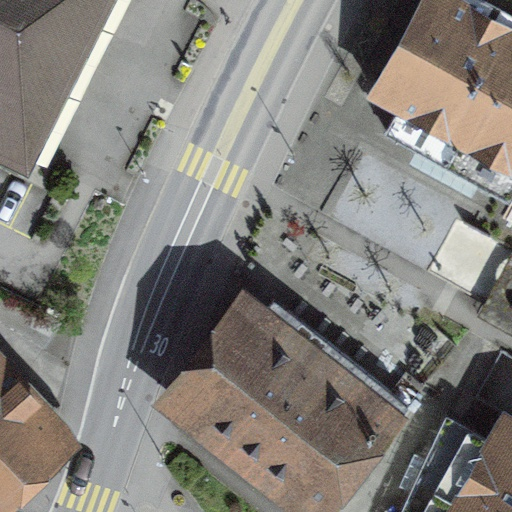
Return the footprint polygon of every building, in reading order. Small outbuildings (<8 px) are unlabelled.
[(81,0),(0,0),(0,139),(8,143),(57,46),(81,0)] [(511,192),(511,30),(506,27),(511,16),(511,0),(422,0),(373,90),(400,104),(385,130),(509,198),(511,192)] [(175,398),(319,511),(322,511),(408,403),(286,307),(271,325),(247,306),(175,398)] [(0,509),(68,434),(16,377),(0,395),(0,509)] [(511,511),(511,418),(505,415),(491,439),(449,416),(396,511),(511,511)]
